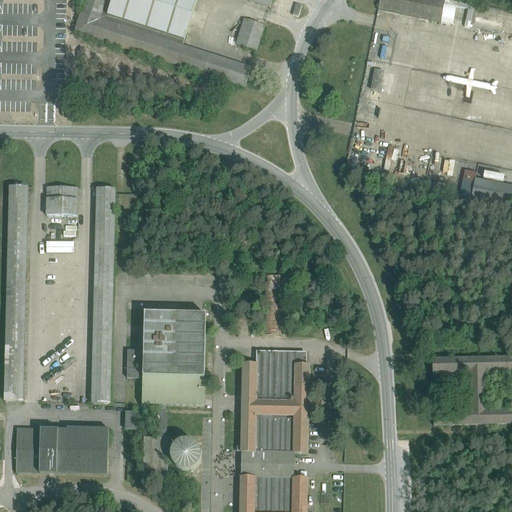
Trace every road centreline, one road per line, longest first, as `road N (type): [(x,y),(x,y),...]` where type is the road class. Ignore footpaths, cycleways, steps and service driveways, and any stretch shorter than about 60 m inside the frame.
road 1 (unknown): [(122,495),(124,288),(215,293),(212,347)]
road 2 (tertiary): [(311,202),(353,255),(379,320),(392,511)]
road 3 (tertiary): [(0,131),(210,144)]
road 4 (unknown): [(212,347),(323,351),(385,374)]
road 5 (unknown): [(214,511),(212,347)]
